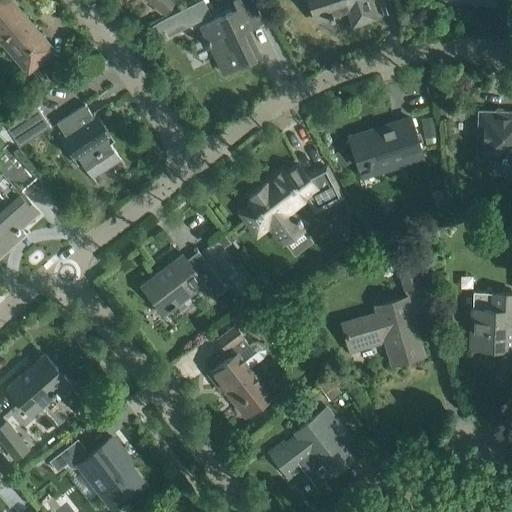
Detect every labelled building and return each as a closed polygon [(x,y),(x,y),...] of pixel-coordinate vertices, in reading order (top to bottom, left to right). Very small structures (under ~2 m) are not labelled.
[(0,0),(0,39),(28,72),(53,50),(10,0),(0,0)] [(149,0),(166,11),(173,0),(149,0)] [(232,0),(237,9),(219,17),(201,26),(223,73),(259,55),(246,28),(260,21),(249,0),(232,0)] [(309,0),(310,2),(316,21),(328,17),(333,15),(348,9),(353,25),(375,18),(368,0),(309,0)] [(106,168),(120,159),(85,104),(56,123),(89,174),(104,164),(106,168)] [(49,127),(41,114),(36,105),(7,128),(10,135),(19,147),(49,127)] [(511,111),(478,111),(478,129),(477,159),(511,160),(511,111)] [(434,115),(420,117),(423,137),(438,134),(434,115)] [(349,138),(361,177),(423,157),(410,118),(349,138)] [(0,135),(0,166),(2,169),(0,170),(0,195),(2,197),(6,193),(12,199),(21,192),(19,190),(21,189),(36,176),(7,144),(0,135)] [(343,147),(332,153),(339,167),(350,160),(343,147)] [(308,178),(298,165),(286,175),(282,172),(250,196),(251,198),(249,202),(252,206),(241,213),(258,237),(268,230),(280,246),(307,226),(297,211),(307,203),(314,213),(340,200),(325,170),(308,178)] [(2,197),(0,198),(0,254),(14,242),(10,236),(16,231),(17,231),(20,229),(18,227),(37,210),(21,192),(12,199),(6,193),(2,197)] [(142,285),(164,314),(202,284),(213,299),(227,288),(202,256),(190,265),(182,254),(142,285)] [(419,285),(411,256),(395,261),(403,290),(419,285)] [(511,292),(472,290),(472,307),(470,347),(502,349),(503,325),(511,325),(511,292)] [(407,297),(383,304),(373,305),(376,314),(342,324),(348,346),(384,336),(392,364),(423,355),(407,297)] [(231,356),(209,373),(218,385),(220,383),(245,415),(261,403),(270,395),(248,368),(263,356),(264,352),(264,349),(263,345),(260,342),(256,342),(252,342),(248,346),(233,327),(218,339),(231,356)] [(7,387),(20,402),(31,415),(54,394),(60,400),(73,387),(44,354),(7,387)] [(283,442),(269,452),(288,477),(302,466),(318,486),(329,477),(361,452),(326,408),(295,432),(297,435),(285,444),(283,442)] [(0,424),(0,439),(16,460),(29,450),(6,420),(0,424)] [(77,438),(61,450),(49,460),(56,469),(66,462),(71,469),(79,463),(110,503),(140,480),(120,453),(123,451),(112,437),(89,454),(84,449),(85,448),(77,438)] [(485,511),(474,497),(455,511),(485,511)]
